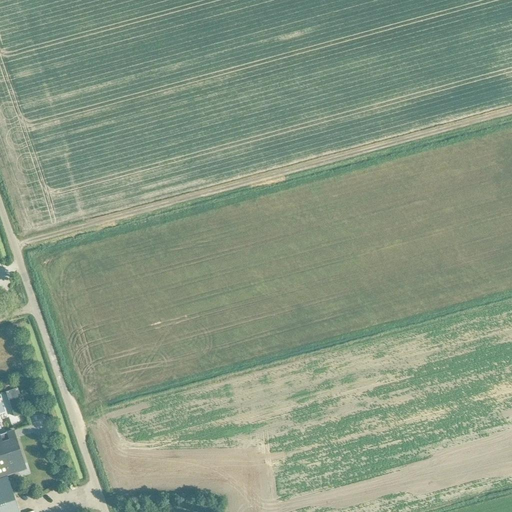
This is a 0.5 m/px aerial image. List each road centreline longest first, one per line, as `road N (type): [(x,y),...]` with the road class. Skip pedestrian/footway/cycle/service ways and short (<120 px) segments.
road 1 (track): [(14,246),(511,112)]
road 2 (unclassified): [(104,511),(0,204)]
